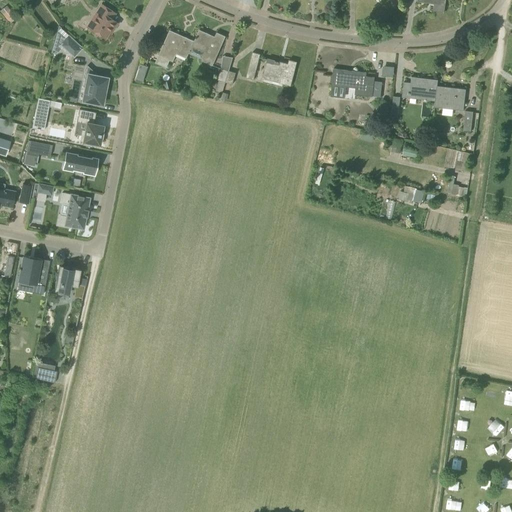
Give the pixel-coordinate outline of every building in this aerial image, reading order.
[(417,0),(417,2),(427,3),(428,1),(434,2),(436,4),(435,9),(444,11),(443,13),(444,13),(446,0),(417,0)] [(86,27),(105,39),(112,28),(114,29),(117,24),(111,20),(115,14),(101,5),(86,27)] [(6,6),(0,10),(8,21),(14,16),(6,6)] [(86,25),(95,12),(92,10),(83,23),(86,25)] [(59,26),(56,37),(62,44),(61,45),(74,57),(80,50),(79,48),(80,47),(81,47),(59,26)] [(189,52),(191,48),(194,41),(170,30),(155,63),(166,68),(170,60),(173,62),(176,54),(186,58),(189,52)] [(205,54),(203,56),(202,61),(213,66),(226,37),(216,32),(214,36),(199,30),(194,41),(191,48),(205,54)] [(254,80),(260,57),(260,54),(253,52),(250,62),(246,78),(254,80)] [(291,86),(297,62),(289,60),(288,65),(279,62),(275,61),(268,59),(264,76),(283,81),(282,84),(291,86)] [(85,88),(83,101),(101,104),(107,79),(96,77),(97,75),(87,66),(83,88),(85,88)] [(217,80),(219,80),(225,82),(228,71),(220,69),(217,80)] [(363,96),(372,97),(372,96),(374,83),(374,77),(366,77),(366,73),(333,69),(331,85),(364,89),(363,96)] [(140,84),(142,81),(143,81),(146,73),(138,70),(135,79),(136,79),(134,82),(140,84)] [(228,71),(225,82),(232,85),(236,73),(228,71)] [(404,82),(403,93),(427,96),(427,100),(435,101),(437,86),(438,80),(426,79),(426,81),(420,80),(420,78),(411,77),(410,83),(404,82)] [(163,83),(164,89),(172,88),(170,81),(163,83)] [(374,83),(372,96),(381,97),(382,84),(374,83)] [(464,106),(464,104),(466,89),(452,88),(452,90),(446,89),(446,87),(437,86),(435,101),(434,107),(453,109),(454,105),(464,106)] [(398,115),(400,97),(393,96),(392,114),(398,115)] [(38,99),(34,119),(46,122),(49,107),(54,108),(56,102),(50,101),(38,99)] [(79,110),(77,122),(86,124),(84,131),(82,130),(79,142),(83,142),(82,146),(92,148),(93,145),(99,146),(101,139),(102,134),(103,126),(93,124),(96,113),(79,110)] [(463,131),(472,131),(474,112),(465,111),(463,131)] [(10,142),(0,138),(0,154),(5,156),(10,142)] [(391,151),(400,152),(402,140),(393,138),(391,151)] [(52,145),(28,140),(26,154),(37,157),(38,154),(50,156),(52,145)] [(404,148),(403,155),(417,156),(418,149),(404,148)] [(66,154),(63,168),(94,174),(95,166),(94,166),(95,160),(83,157),(83,155),(76,154),(75,156),(66,154)] [(446,193),(467,194),(467,186),(455,185),(455,175),(447,175),(446,193)] [(23,184),(19,202),(28,204),(31,186),(23,184)] [(38,184),(37,192),(51,195),(53,187),(38,184)] [(0,205),(12,208),(15,192),(3,189),(2,191),(0,190),(0,205)] [(415,189),(413,200),(422,202),(424,190),(415,189)] [(87,211),(88,205),(89,199),(62,193),(60,203),(69,204),(67,216),(58,215),(56,225),(69,228),(69,226),(83,229),(85,217),(86,217),(87,211)] [(0,274),(12,276),(14,258),(7,257),(10,242),(0,240),(0,274)] [(37,281),(40,260),(30,258),(30,257),(29,257),(29,258),(23,257),(21,266),(23,267),(22,270),(20,269),(18,282),(33,285),(31,294),(43,296),(45,282),(37,281)] [(67,286),(84,289),(86,279),(79,278),(81,270),(70,268),(69,269),(65,269),(66,267),(59,266),(58,271),(60,272),(59,274),(57,274),(53,293),(65,295),(67,286)] [(54,383),(57,371),(38,367),(35,379),(54,383)] [(489,385),(487,397),(496,398),(497,386),(489,385)] [(474,409),(475,400),(460,399),(460,408),(474,409)] [(496,433),(502,426),(492,416),(485,422),(496,433)] [(459,421),(458,428),(471,430),(472,422),(459,421)] [(469,451),(469,441),(455,441),(455,451),(469,451)] [(486,446),(490,456),(498,452),(494,442),(486,446)] [(467,460),(453,459),(452,469),(467,470),(467,460)] [(503,477),(502,486),(511,486),(511,477),(503,477)] [(459,492),(459,481),(451,480),(450,491),(459,492)] [(449,500),(448,508),(460,509),(460,500),(449,500)] [(483,501),(475,508),(478,511),(484,511),(489,508),(483,501)]
